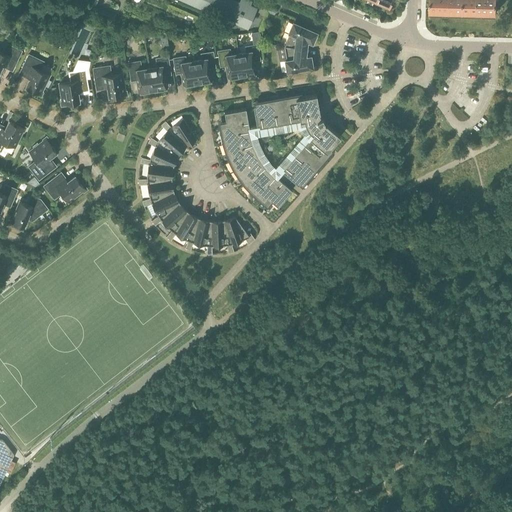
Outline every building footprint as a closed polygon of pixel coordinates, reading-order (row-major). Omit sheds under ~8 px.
[(184,0),(238,23),(240,19),(249,23),(256,8),(240,2),(239,3),(232,0),(184,0)] [(375,0),(382,3),(382,6),(386,8),(387,5),(389,6),(391,0),(375,0)] [(464,12),(464,0),(429,0),(430,11),(464,12)] [(496,12),(496,0),(464,0),(464,12),(496,12)] [(290,33),(284,46),(306,48),(307,40),(312,42),(314,38),(316,38),(319,31),(311,28),(311,30),(293,22),(289,32),(290,33)] [(0,50),(0,69),(2,65),(12,70),(22,51),(7,43),(3,52),(0,50)] [(239,53),(243,76),(251,75),(250,74),(255,73),(253,61),(260,59),(258,44),(246,46),(247,51),(239,53)] [(306,48),(284,46),(277,47),(279,61),(285,60),(287,71),(306,68),(307,69),(314,68),(313,60),(312,61),(311,56),(305,56),(306,48)] [(243,76),(239,53),(230,54),(230,49),(218,51),(220,66),(227,65),(229,77),(234,76),(234,78),(243,76)] [(194,60),(198,84),(206,82),(206,81),(210,80),(208,68),(215,67),(213,51),(201,53),(202,58),(194,60)] [(42,91),(50,74),(40,69),(44,61),(29,54),(19,74),(29,78),(25,87),(33,90),(32,92),(41,96),(43,92),(42,91)] [(149,65),(153,91),(161,90),(161,88),(166,87),(164,75),(171,74),(168,56),(156,58),(157,63),(149,65)] [(198,84),(194,60),(186,61),(185,56),(173,58),(176,73),(183,72),(185,84),(190,84),(190,85),(198,84)] [(89,91),(87,79),(91,78),(89,69),(90,61),(78,59),(72,71),(69,72),(70,81),(59,83),(62,101),(60,101),(61,106),(71,105),(71,103),(79,102),(78,93),(89,91)] [(153,91),(149,65),(141,66),(140,61),(128,63),(131,80),(138,79),(140,92),(145,91),(145,92),(153,91)] [(117,97),(127,95),(127,90),(125,91),(122,72),(111,74),(109,65),(93,68),(96,89),(107,88),(109,97),(117,95),(117,97)] [(45,100),(57,98),(55,88),(50,89),(45,100)] [(281,169),(298,185),(299,184),(303,179),(305,181),(310,175),(308,173),(312,169),(314,170),(320,164),(318,162),(321,158),(323,159),(329,153),(327,151),(331,147),(340,136),(326,124),(323,120),(324,120),(322,116),(321,116),(319,112),(320,112),(317,94),(302,96),(303,96),(297,98),(296,95),(288,97),(288,99),(282,100),(282,98),(273,99),(274,102),(268,103),(268,100),(259,102),(260,104),(254,105),(253,105),(257,128),(258,128),(299,121),(300,126),(304,134),(308,137),(281,168),(281,169)] [(272,201),(278,206),(292,190),(278,177),(275,175),(266,166),(259,155),(253,142),(250,130),(249,127),(246,108),(224,112),(226,119),(227,126),(221,127),(222,134),(224,144),(227,143),(229,151),(227,152),(231,161),(233,160),(236,167),(241,174),(239,175),(245,184),(247,182),(252,188),(251,190),(259,198),(263,201),(267,197),(273,201),(272,201)] [(161,124),(167,130),(167,129),(187,146),(197,139),(184,117),(172,125),(171,127),(165,120),(161,124)] [(24,131),(26,127),(17,122),(17,124),(9,120),(5,128),(0,125),(0,150),(1,150),(5,142),(15,147),(23,131),(24,131)] [(186,146),(187,146),(167,129),(167,130),(159,139),(159,140),(158,141),(151,137),(148,142),(155,145),(178,155),(179,155),(178,155),(186,146)] [(49,157),(57,151),(51,145),(53,144),(47,136),(43,139),(43,140),(29,152),(36,161),(29,166),(39,179),(56,166),(49,157)] [(178,156),(178,155),(155,145),(150,157),(150,159),(142,157),(140,163),(148,164),(148,163),(173,167),(174,166),(173,166),(178,155),(178,156)] [(139,185),(147,183),(172,179),(172,178),(173,167),(148,163),(148,164),(146,176),(147,176),(147,178),(139,179),(139,185)] [(84,192),(88,189),(81,181),(80,182),(75,175),(68,181),(61,172),(44,185),(54,199),(61,193),(68,202),(83,191),(84,192)] [(35,186),(39,183),(34,176),(27,182),(35,186)] [(172,179),(147,183),(149,196),(150,198),(142,200),(144,206),(151,203),(151,202),(174,191),(172,179)] [(10,206),(17,189),(5,185),(2,193),(0,192),(0,211),(3,204),(10,206)] [(155,225),(161,220),(160,219),(179,202),(174,191),(151,202),(151,203),(157,214),(158,215),(151,220),(155,225)] [(33,220),(48,208),(40,199),(31,195),(28,204),(20,200),(11,221),(14,223),(17,226),(21,225),(24,227),(28,218),(32,219),(33,220)] [(180,202),(179,202),(160,219),(161,220),(169,229),(170,229),(171,230),(166,236),(171,240),(175,233),(188,211),(187,211),(179,203),(180,202)] [(191,250),(193,242),(192,242),(198,217),(198,218),(188,212),(188,211),(175,233),(186,240),(186,239),(188,240),(185,248),(191,250)] [(223,220),(231,244),(243,240),(243,239),(245,238),(248,244),(255,239),(250,233),(248,234),(235,216),(234,216),(223,220)] [(199,218),(198,217),(192,242),(193,242),(205,245),(207,245),(206,253),(212,254),(212,246),(211,246),(210,220),(210,221),(199,218)] [(234,251),(231,244),(223,220),(222,220),(211,221),(210,220),(211,246),(212,246),(225,245),(227,244),(228,253),(234,251)] [(0,484),(14,454),(4,441),(0,439),(0,484)]
